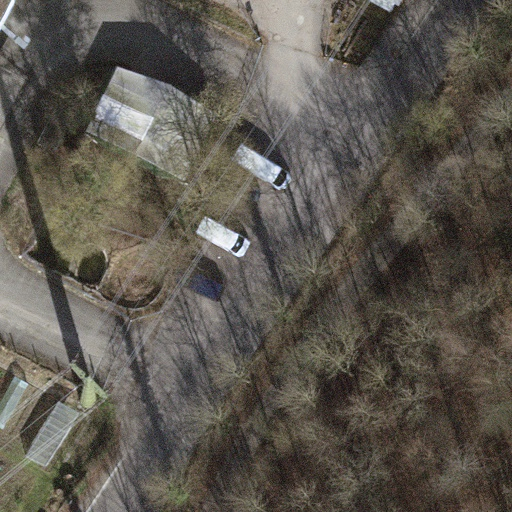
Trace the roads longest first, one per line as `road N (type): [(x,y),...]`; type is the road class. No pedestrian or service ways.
road 1 (residential): [(117,511),(463,0)]
road 2 (track): [(214,511),(259,425),(351,293),(511,106)]
